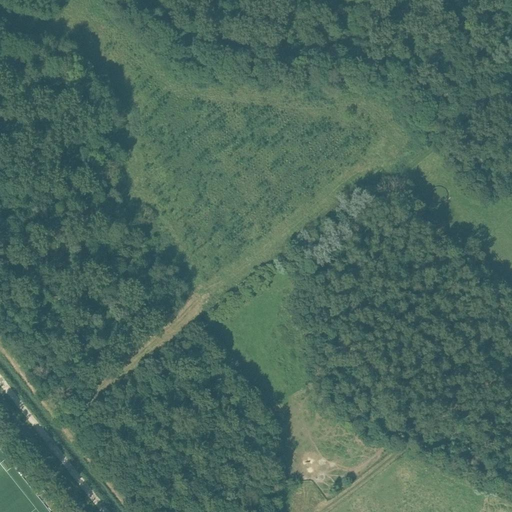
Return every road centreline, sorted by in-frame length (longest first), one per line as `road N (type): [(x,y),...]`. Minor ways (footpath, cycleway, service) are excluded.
road 1 (track): [(511,366),(320,511)]
road 2 (track): [(105,511),(0,379)]
